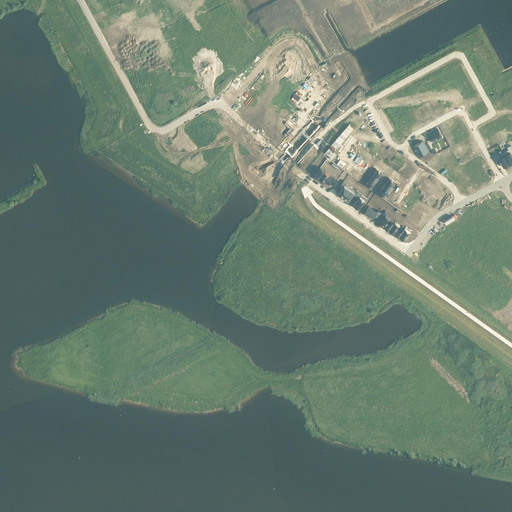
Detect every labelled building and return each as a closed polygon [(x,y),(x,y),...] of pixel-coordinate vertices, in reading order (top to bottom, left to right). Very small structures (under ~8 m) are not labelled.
[(342,4),(339,6),(341,11),(351,6),(348,0),(346,1),(345,0),(344,0),(341,2),(342,4)] [(406,0),(403,0),(401,2),(405,9),(410,7),(406,0)] [(396,3),(392,6),(396,14),(400,11),(396,3)] [(351,6),(341,11),(344,17),(348,14),(349,16),(353,14),(352,12),(354,11),(351,6)] [(392,6),(388,8),(392,16),(396,14),(392,6)] [(388,8),(384,10),(388,18),(392,16),(388,8)] [(384,10),(379,12),(384,20),(388,18),(384,10)] [(356,20),(348,24),(351,30),(361,24),(358,19),(359,19),(358,17),(354,18),(356,20)] [(361,24),(351,30),(354,35),(361,31),(363,33),(366,31),(365,29),(364,30),(361,24)] [(458,60),(450,64),(455,73),(458,71),(461,70),(458,64),(459,63),(458,60)] [(439,69),(431,74),(436,83),(436,84),(442,81),(439,76),(442,74),(439,69)] [(455,77),(452,78),(455,83),(467,77),(464,72),(460,74),(458,71),(455,73),(453,74),(455,77)] [(267,82),(272,77),(268,73),(263,78),(267,82)] [(431,74),(425,76),(426,78),(429,84),(431,86),(436,83),(431,74)] [(467,77),(455,83),(460,91),(465,89),(464,86),(470,83),(467,77)] [(417,81),(413,83),(417,90),(429,84),(426,78),(421,81),(418,82),(417,81)] [(408,86),(403,89),(408,97),(413,94),(408,86)] [(465,89),(460,91),(461,94),(463,93),(467,99),(472,96),(473,97),(477,95),(473,88),(466,91),(465,89)] [(403,89),(398,91),(403,100),(408,97),(403,89)] [(398,91),(393,94),(397,103),(403,100),(398,91)] [(390,96),(385,99),(390,108),(389,107),(394,104),(390,96)] [(449,96),(444,100),(449,109),(456,106),(454,101),(452,102),(449,96)] [(385,99),(380,101),(380,102),(385,111),(390,108),(385,99)] [(380,102),(375,105),(379,113),(384,111),(385,111),(380,102)] [(356,106),(350,115),(355,118),(356,117),(360,111),(361,110),(356,106)] [(360,111),(356,117),(365,123),(369,117),(360,111)] [(418,113),(413,116),(418,126),(424,123),(418,113)] [(506,115),(501,117),(505,126),(506,127),(511,124),(510,122),(507,116),(506,115)] [(501,117),(496,120),(500,128),(505,126),(501,117)] [(461,118),(452,123),(455,128),(464,124),(461,118)] [(340,120),(336,124),(342,130),(346,125),(340,120)] [(496,120),(491,123),(496,133),(501,131),(500,128),(496,120)] [(336,124),(332,129),(338,134),(342,130),(336,124)] [(464,124),(455,128),(458,133),(466,129),(465,126),(464,124)] [(403,126),(391,132),(394,138),(406,132),(403,126)] [(483,127),(479,129),(483,137),(492,132),(489,126),(486,127),(485,126),(483,127)] [(291,127),(284,135),(287,137),(294,130),(291,127)] [(374,127),(368,135),(373,138),(377,133),(378,131),(374,127)] [(332,129),(328,133),(334,138),(338,134),(332,129)] [(431,137),(428,139),(430,142),(432,140),(433,141),(434,144),(439,141),(438,140),(442,138),(441,137),(442,136),(438,129),(429,134),(431,137)] [(458,133),(456,134),(459,139),(458,139),(460,143),(466,140),(464,137),(469,134),(466,129),(458,133)] [(328,133),(324,137),(330,142),(334,138),(328,133)] [(373,138),(371,141),(376,144),(380,139),(381,137),(377,133),(373,138)] [(324,137),(320,141),(327,147),(330,142),(324,137)] [(376,144),(374,146),(379,150),(384,142),(380,139),(376,144)] [(320,141),(316,145),(323,151),(327,147),(320,141)] [(423,141),(413,146),(415,149),(414,149),(415,152),(416,151),(419,156),(418,154),(427,149),(428,151),(429,151),(423,141)] [(508,149),(503,152),(510,164),(510,163),(511,164),(511,163),(511,154),(511,153),(511,147),(511,145),(507,147),(508,149)] [(312,149),(308,154),(318,162),(322,156),(312,149)] [(388,149),(383,156),(387,159),(393,152),(388,149)] [(393,152),(387,159),(392,163),(397,155),(393,152)] [(503,152),(494,157),(498,164),(501,162),(502,163),(504,167),(510,164),(503,152)] [(308,154),(304,160),(314,168),(318,162),(308,154)] [(402,158),(396,166),(401,170),(407,161),(402,158)] [(304,160),(300,166),(310,173),(314,168),(304,160)] [(407,161),(401,170),(406,173),(411,165),(407,161)] [(485,162),(476,167),(482,179),(488,176),(486,172),(490,170),(485,162)] [(406,173),(405,174),(410,177),(416,169),(411,165),(406,173)] [(320,167),(315,175),(319,178),(319,179),(325,170),(320,167)] [(476,167),(466,173),(470,181),(474,179),(476,182),(482,179),(476,167)] [(370,171),(368,174),(377,181),(382,173),(380,171),(379,170),(376,168),(373,173),(370,171)] [(325,170),(319,179),(324,182),(329,174),(325,171),(325,170)] [(459,178),(454,181),(460,192),(467,188),(464,184),(468,182),(463,173),(457,176),(459,178)] [(329,174),(324,182),(325,181),(334,186),(338,181),(329,175),(330,174),(329,174)] [(368,179),(365,184),(368,186),(369,186),(372,188),(377,181),(368,174),(366,177),(368,179)] [(423,174),(418,182),(422,186),(428,178),(423,174)] [(389,178),(383,185),(392,192),(395,189),(392,187),(395,182),(392,180),(389,178)] [(343,187),(338,194),(343,198),(351,187),(346,183),(347,182),(344,180),(341,185),(343,187)] [(383,185),(378,193),(381,195),(381,196),(381,195),(384,197),(387,193),(390,195),(392,192),(383,185)] [(433,186),(429,192),(433,195),(431,197),(436,200),(437,198),(441,201),(445,194),(442,192),(444,189),(440,187),(438,189),(436,187),(435,188),(433,186)] [(351,187),(343,198),(348,201),(353,194),(356,196),(359,191),(357,189),(356,190),(351,187)] [(359,198),(354,205),(359,209),(364,203),(367,198),(362,194),(362,193),(359,191),(356,196),(359,198)] [(419,196),(413,205),(422,212),(427,206),(422,203),(424,200),(419,196)] [(368,206),(363,212),(367,215),(368,214),(373,217),(375,215),(378,218),(381,212),(378,210),(379,208),(371,202),(369,206),(368,206)] [(413,205),(407,212),(417,219),(422,212),(413,205)] [(384,218),(380,223),(385,226),(384,227),(391,217),(387,214),(388,212),(385,210),(381,216),(384,218)] [(391,217),(384,227),(389,230),(395,221),(391,218),(392,218),(391,217)] [(395,221),(389,230),(390,229),(394,233),(400,225),(395,222),(396,221),(395,221)] [(402,232),(399,236),(404,240),(411,230),(406,226),(405,227),(402,225),(399,230),(402,232)]
